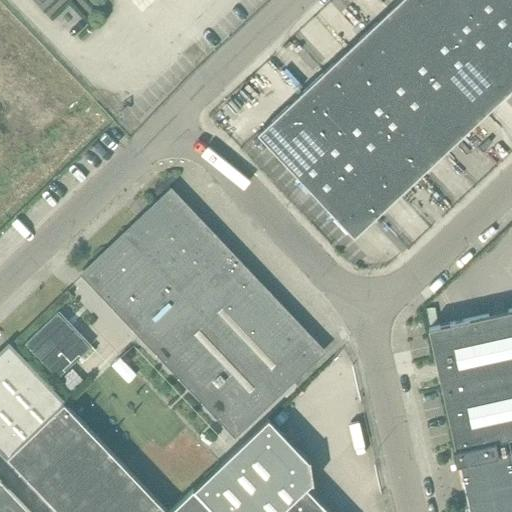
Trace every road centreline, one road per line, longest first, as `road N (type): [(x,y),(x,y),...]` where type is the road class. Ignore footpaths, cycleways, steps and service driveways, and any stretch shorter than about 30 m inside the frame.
road 1 (unclassified): [(360,311),(170,117)]
road 2 (unclassified): [(170,117),(0,282)]
road 3 (unclassified): [(414,511),(389,390),(360,311)]
road 4 (unclassified): [(360,311),(410,281),(511,185)]
road 5 (unclassified): [(170,117),(292,0)]
